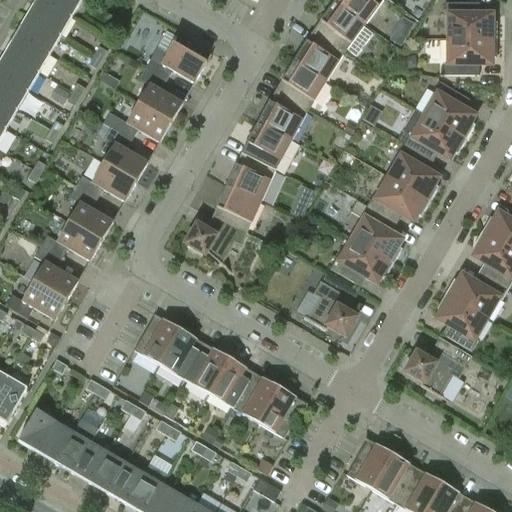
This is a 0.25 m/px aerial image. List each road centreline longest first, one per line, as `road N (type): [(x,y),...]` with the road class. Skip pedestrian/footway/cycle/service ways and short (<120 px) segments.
road 1 (residential): [(357,398),(146,266),(238,112),(257,45)]
road 2 (residential): [(357,398),(511,128)]
road 3 (residential): [(511,489),(357,398)]
